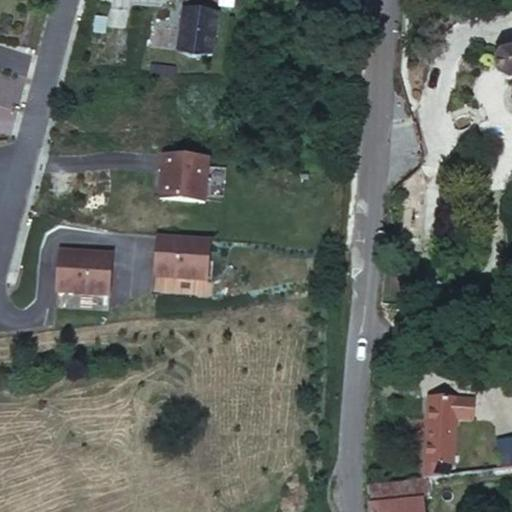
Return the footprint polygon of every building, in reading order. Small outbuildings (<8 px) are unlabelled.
[(222,14),(187,8),(180,49),(197,57),(215,54),(222,14)] [(108,39),(107,53),(121,53),(122,39),(108,39)] [(511,54),(504,57),(501,59),(498,61),(496,68),(498,75),(500,81),(506,84),(511,84),(511,54)] [(207,159),(158,155),(155,203),(203,207),(207,159)] [(205,285),(209,242),(152,237),(148,280),(205,285)] [(108,299),(111,255),(54,250),(51,294),(108,299)] [(418,404),(420,482),(438,482),(437,469),(447,468),(445,423),(468,422),(468,402),(418,404)] [(483,458),(484,479),(511,477),(511,450),(503,451),(502,457),(483,458)] [(406,499),(428,495),(425,482),(420,482),(364,485),(369,511),(422,511),(421,503),(407,505),(406,499)]
